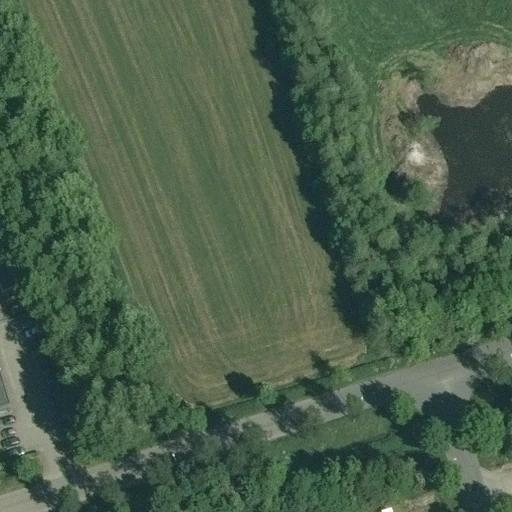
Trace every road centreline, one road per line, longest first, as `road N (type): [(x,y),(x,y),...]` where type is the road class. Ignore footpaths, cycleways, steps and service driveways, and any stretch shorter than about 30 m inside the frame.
road 1 (unclassified): [(434,371),(0,507)]
road 2 (unclassified): [(477,511),(434,371)]
